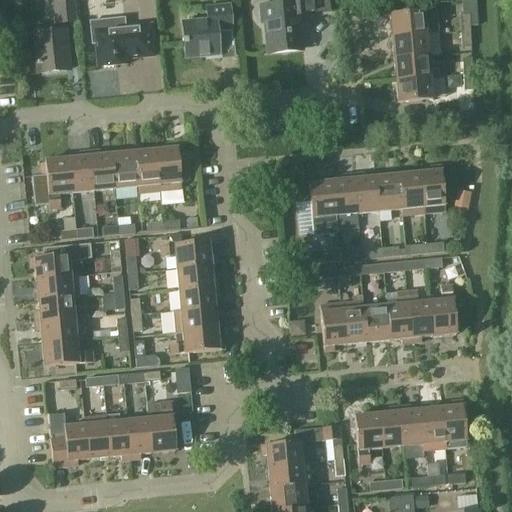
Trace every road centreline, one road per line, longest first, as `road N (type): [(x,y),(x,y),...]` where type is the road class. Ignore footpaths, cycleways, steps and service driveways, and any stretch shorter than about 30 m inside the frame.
road 1 (residential): [(12,508),(205,484),(231,463),(226,420),(271,374),(268,339),(253,328),(246,239),(205,100)]
road 2 (residential): [(205,100),(93,120),(78,112),(17,117),(0,133)]
road 3 (residential): [(360,91),(205,100)]
road 4 (residential): [(12,508),(0,387)]
